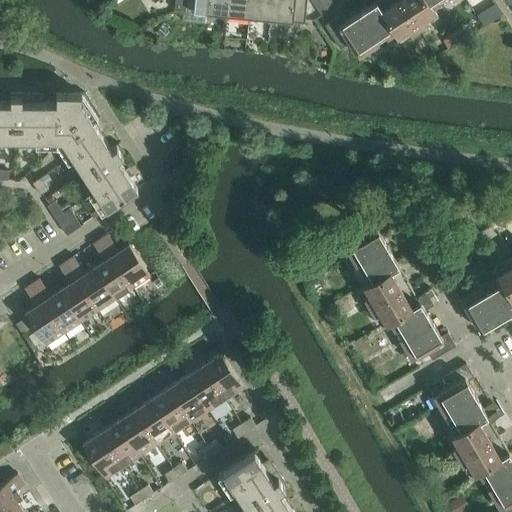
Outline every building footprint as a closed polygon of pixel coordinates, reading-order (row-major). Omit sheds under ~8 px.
[(175,0),(174,10),(185,11),(186,0),(175,0)] [(194,0),(193,11),(227,15),(228,0),(194,0)] [(228,0),(227,15),(249,17),(250,0),(228,0)] [(250,0),(249,17),(270,19),(272,0),(250,0)] [(272,0),(270,19),(304,22),(306,0),(272,0)] [(330,0),(311,0),(322,15),(335,6),(330,0)] [(359,56),(367,50),(394,32),(400,41),(438,16),(432,7),(443,0),(364,0),(368,6),(342,23),(338,16),(325,25),(340,48),(349,42),(359,56)] [(495,4),(486,9),(492,19),(493,20),(502,14),(501,13),(495,4)] [(0,101),(0,138),(15,139),(14,147),(58,147),(58,139),(61,139),(106,208),(137,188),(118,158),(125,153),(119,143),(111,148),(93,120),(100,115),(86,93),(56,93),(56,102),(37,101),(37,93),(10,92),(10,101),(0,101)] [(0,169),(0,179),(8,180),(9,170),(0,169)] [(40,177),(32,183),(40,194),(48,189),(40,177)] [(63,211),(55,200),(47,205),(55,217),(63,211)] [(371,208),(377,217),(386,212),(380,202),(371,208)] [(419,206),(409,212),(415,221),(424,216),(419,206)] [(362,213),(367,223),(377,217),(371,208),(362,213)] [(63,211),(55,217),(62,228),(70,223),(63,211)] [(362,213),(353,219),(358,228),(367,223),(362,213)] [(420,231),(430,225),(424,216),(415,221),(420,231)] [(430,225),(420,231),(426,240),(435,234),(430,225)] [(425,309),(432,305),(438,301),(431,288),(417,296),(376,227),(345,246),(367,282),(358,288),(381,327),(390,322),(411,358),(426,350),(432,359),(455,345),(447,332),(440,336),(425,309)] [(108,233),(100,238),(132,286),(150,274),(129,243),(119,250),(108,233)] [(104,260),(94,266),(115,297),(132,286),(100,238),(93,243),(104,260)] [(74,256),(66,261),(98,309),(115,297),(94,266),(85,272),(74,256)] [(511,256),(492,268),(498,277),(461,299),(479,330),(511,310),(511,256)] [(70,282),(60,288),(81,320),(98,309),(66,261),(59,266),(70,282)] [(40,278),(32,283),(64,331),(81,320),(60,288),(51,295),(40,278)] [(64,331),(32,283),(25,288),(35,305),(25,311),(46,343),(64,331)] [(220,352),(203,364),(225,399),(243,387),(220,352)] [(497,399),(490,403),(483,407),(467,381),(474,377),(466,363),(442,377),(448,387),(433,395),(455,432),(446,437),(469,476),(478,471),(500,508),(511,500),(511,456),(490,420),(504,412),(497,399)] [(203,364),(186,375),(208,410),(225,399),(203,364)] [(186,375),(169,386),(191,421),(208,410),(186,375)] [(169,386),(152,398),(174,432),(191,421),(169,386)] [(152,398),(135,409),(157,443),(174,432),(152,398)] [(135,409),(118,420),(140,454),(157,443),(135,409)] [(250,417),(241,423),(247,431),(256,425),(250,417)] [(118,420),(101,431),(123,466),(140,454),(118,420)] [(247,431),(241,423),(233,429),(238,437),(247,431)] [(123,466),(101,431),(83,443),(105,477),(123,466)] [(216,439),(207,445),(213,453),(221,447),(216,439)] [(213,453),(207,445),(198,451),(204,459),(213,453)] [(293,511),(280,490),(287,485),(272,463),(265,468),(253,450),(215,476),(239,511),(246,507),(249,511),(293,511)] [(182,462),(173,468),(178,476),(187,470),(182,462)] [(178,476),(173,468),(164,473),(170,481),(178,476)] [(17,473),(0,484),(0,509),(17,499),(17,500),(23,496),(17,488),(24,483),(17,473)] [(148,484),(139,490),(144,498),(153,492),(148,484)] [(144,498),(139,490),(130,496),(135,504),(144,498)] [(455,497),(445,503),(449,511),(459,511),(463,510),(455,497)] [(0,509),(0,511),(25,511),(17,500),(17,499),(0,509)]
